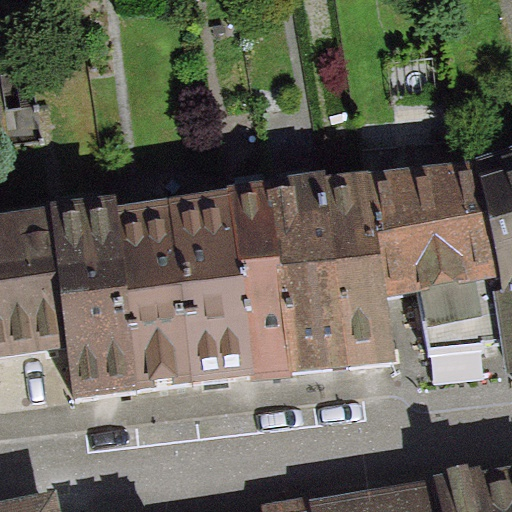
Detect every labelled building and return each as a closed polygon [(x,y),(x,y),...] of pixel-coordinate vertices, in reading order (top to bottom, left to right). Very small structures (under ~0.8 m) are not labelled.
[(511,146),(474,160),(494,277),(504,339),(508,373),(511,372),(511,146)] [(474,160),(374,171),(387,296),(418,291),(428,353),(504,339),(494,277),(474,160)] [(374,171),(327,177),(350,368),(397,360),(387,296),(374,171)] [(327,177),(267,184),(292,371),(350,368),(327,177)] [(267,184),(227,189),(254,375),(292,371),(267,184)] [(168,199),(195,382),(254,375),(227,189),(168,199)] [(115,197),(45,207),(66,348),(74,398),(138,391),(116,205),(115,197)] [(168,199),(116,205),(138,391),(195,382),(168,199)] [(0,358),(66,348),(45,207),(0,210),(0,358)] [(463,476),(411,487),(416,511),(471,511),(466,488),(463,476)] [(511,511),(511,476),(466,488),(471,511),(511,511)] [(409,477),(360,488),(365,511),(416,511),(411,487),(409,477)] [(365,511),(360,488),(250,511),(249,511),(365,511)] [(195,502),(198,511),(249,511),(250,511),(246,493),(195,502)]
